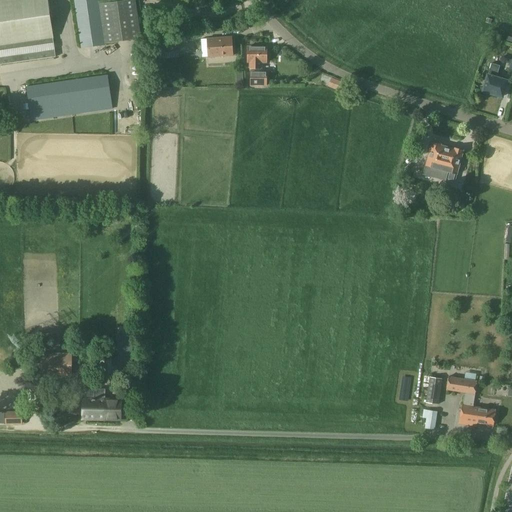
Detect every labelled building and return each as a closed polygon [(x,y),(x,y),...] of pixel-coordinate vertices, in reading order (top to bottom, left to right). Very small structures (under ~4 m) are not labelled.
[(0,0),(0,64),(56,57),(53,38),(54,38),(47,0),(0,0)] [(99,5),(98,0),(73,0),(81,49),(105,46),(105,44),(99,5)] [(99,5),(105,44),(141,39),(135,0),(125,2),(99,5)] [(157,37),(158,56),(178,55),(177,43),(166,44),(165,36),(157,37)] [(208,56),(233,54),(232,36),(207,37),(208,56)] [(266,63),(266,46),(248,46),(248,63),(249,63),(249,68),(261,68),(261,63),(266,63)] [(502,97),(507,81),(496,78),(500,66),(491,63),(487,75),(482,91),(502,97)] [(251,80),(266,80),(266,71),(251,70),(251,80)] [(31,122),(113,110),(112,99),(108,74),(26,86),(31,122)] [(327,85),(338,90),(341,81),(330,77),(327,85)] [(455,183),(463,151),(454,148),(453,148),(441,145),(431,142),(422,174),(455,183)] [(133,336),(132,336),(118,336),(118,337),(117,366),(133,366),(133,336)] [(40,356),(40,373),(69,373),(69,356),(40,356)] [(95,371),(107,371),(107,360),(96,360),(95,371)] [(79,366),(79,374),(88,374),(88,366),(79,366)] [(79,375),(79,385),(92,385),(92,375),(79,375)] [(438,405),(442,379),(430,377),(426,403),(438,405)] [(463,405),(473,407),(476,381),(448,377),(446,390),(465,393),(463,405)] [(93,398),(93,389),(83,389),(82,419),(97,419),(97,409),(101,409),(101,399),(93,398)] [(106,389),(93,389),(93,398),(101,399),(101,409),(97,409),(97,419),(120,420),(121,399),(104,399),(104,391),(106,391),(106,389)] [(473,407),(463,405),(461,405),(459,423),(477,426),(477,423),(493,426),(496,410),(473,407)] [(435,430),(437,412),(428,410),(423,409),(422,418),(426,419),(425,428),(435,430)] [(5,423),(22,423),(22,413),(5,413),(5,423)]
